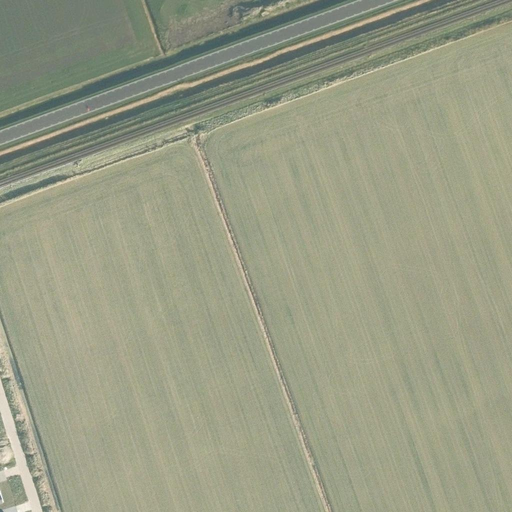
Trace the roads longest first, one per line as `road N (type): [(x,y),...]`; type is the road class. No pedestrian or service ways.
road 1 (secondary): [(378,0),(0,139)]
road 2 (residential): [(0,391),(37,511)]
